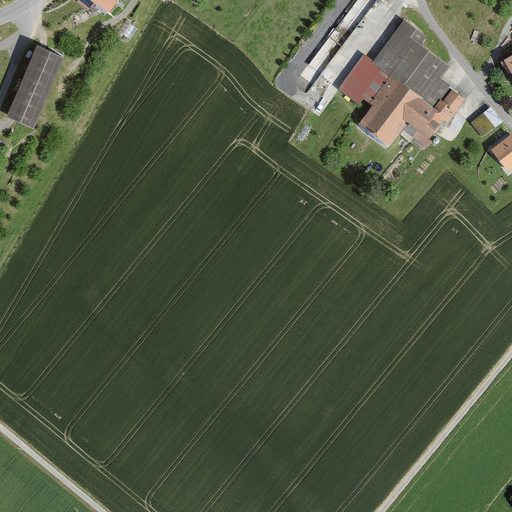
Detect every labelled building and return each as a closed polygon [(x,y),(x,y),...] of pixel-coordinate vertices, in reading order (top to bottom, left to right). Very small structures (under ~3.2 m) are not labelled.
[(99,0),(113,10),(119,0),(99,0)] [(344,40),(373,0),(355,0),(332,31),(344,40)] [(366,52),(341,85),(371,109),(361,122),(392,146),(410,122),(434,140),(468,95),(443,76),(451,65),(422,42),(428,34),(407,19),(376,60),(366,52)] [(74,57),(45,44),(14,114),(44,127),(74,57)] [(483,135),(503,119),(491,104),(471,120),(483,135)] [(511,131),(495,145),(511,167),(511,166),(511,131)]
